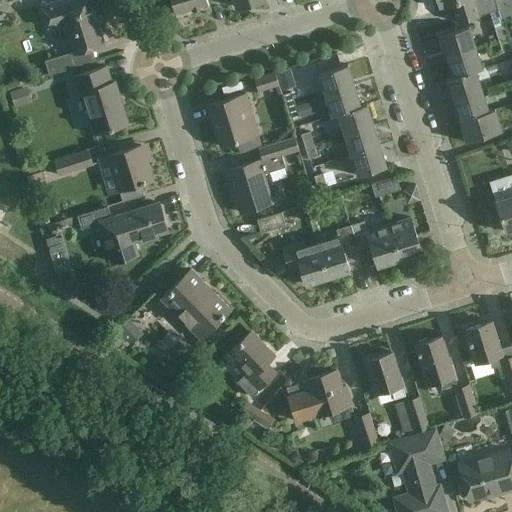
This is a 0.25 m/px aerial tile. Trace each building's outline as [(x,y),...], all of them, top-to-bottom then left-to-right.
[(65,21),(75,52),(45,61),(49,74),(96,59),(92,47),(104,44),(91,3),(93,2),(92,0),(56,0),(41,5),(48,26),(65,21)] [(170,0),(172,1),(177,15),(209,5),(207,0),(170,0)] [(437,0),(440,8),(453,4),(459,22),(499,10),(495,0),(437,0)] [(440,35),(447,57),(476,47),(469,26),(440,35)] [(508,37),(504,26),(496,28),(499,40),(508,37)] [(511,49),(508,37),(499,40),(503,52),(511,49)] [(483,68),(476,47),(447,57),(453,76),(453,77),(476,70),(483,68)] [(319,73),(326,95),(355,85),(348,64),(319,73)] [(107,66),(73,76),(80,97),(84,96),(96,134),(129,124),(115,80),(111,81),(107,66)] [(483,91),(476,70),(453,77),(453,76),(447,78),(454,100),(483,91)] [(259,92),(280,85),(276,71),(255,78),(259,92)] [(361,106),(361,105),(355,85),(326,95),(332,116),(338,114),(338,113),(361,106)] [(28,87),(10,91),(14,105),(31,101),(28,87)] [(489,110),(483,91),(454,100),(459,119),(489,110)] [(221,146),(236,142),(241,153),(259,148),(263,146),(246,92),(208,104),(221,146)] [(291,92),(283,94),(287,107),(295,104),(291,92)] [(312,101),(296,105),(300,117),(315,113),(312,101)] [(374,124),(367,103),(361,105),(361,106),(338,113),(338,114),(345,133),(374,124)] [(299,116),(295,104),(287,107),(291,119),(299,116)] [(502,130),(495,108),(489,110),(459,119),(466,142),(502,130)] [(380,145),(374,124),(345,133),(351,154),(380,145)] [(310,131),(302,134),(305,146),(314,144),(310,131)] [(263,161),(300,149),(295,135),(263,146),(259,148),(263,161)] [(318,155),(314,144),(305,146),(309,158),(318,155)] [(152,179),(142,145),(99,158),(102,168),(112,165),(123,201),(142,195),(139,184),(152,179)] [(387,166),(380,145),(351,154),(358,175),(387,166)] [(93,165),(88,149),(55,160),(60,175),(93,165)] [(259,160),(228,170),(241,212),(272,202),(263,174),(285,167),(281,155),(263,161),(259,162),(259,160)] [(43,172),(26,178),(30,190),(47,185),(43,172)] [(323,173),(315,175),(318,188),(327,185),(323,173)] [(401,189),(396,176),(372,184),(376,197),(401,189)] [(511,195),(496,200),(505,232),(511,229),(511,195)] [(116,216),(120,229),(104,234),(113,262),(138,254),(133,241),(142,238),(142,240),(148,239),(153,238),(158,235),(157,233),(168,230),(160,202),(116,216)] [(78,215),(79,219),(82,229),(112,219),(108,206),(78,215)] [(286,225),(282,212),(257,219),(261,233),(286,225)] [(422,252),(417,234),(411,217),(389,224),(400,259),(422,252)] [(400,259),(389,224),(368,231),(365,220),(350,225),(358,249),(371,245),(377,266),(400,259)] [(345,254),(358,249),(350,225),(337,229),(339,236),(317,243),(328,277),(350,270),(345,254)] [(71,232),(53,238),(63,273),(82,267),(71,232)] [(291,267),(300,264),(306,284),(328,277),(317,243),(295,250),(294,245),(285,248),(291,267)] [(192,269),(162,298),(201,338),(231,309),(215,293),(211,296),(203,288),(207,284),(192,269)] [(129,321),(116,333),(117,334),(134,343),(143,335),(129,321)] [(511,390),(511,345),(501,349),(492,321),(465,329),(476,362),(490,357),(494,368),(504,365),(511,390)] [(238,381),(252,397),(277,373),(267,363),(275,354),(252,330),(229,353),(248,372),(238,381)] [(416,345),(428,384),(440,381),(442,388),(457,384),(442,336),(416,345)] [(366,360),(376,392),(376,393),(391,388),(395,399),(406,395),(403,384),(393,352),(366,360)] [(307,381),(288,387),(291,396),(289,396),(297,420),(313,415),(314,416),(352,404),(346,386),(342,387),(336,369),(306,379),(307,381)] [(479,412),(470,384),(455,389),(464,417),(479,412)] [(429,427),(420,396),(406,401),(416,431),(429,427)] [(254,405),(247,414),(254,418),(261,411),(254,405)] [(275,420),(261,411),(254,418),(269,429),(275,420)] [(379,443),(370,412),(354,417),(364,448),(379,443)] [(446,424),(440,435),(450,441),(456,430),(446,424)] [(429,462),(445,458),(436,428),(390,441),(399,471),(404,470),(410,493),(395,497),(398,511),(447,511),(440,484),(435,485),(429,462)] [(511,459),(509,449),(495,453),(474,459),(475,461),(460,465),(460,463),(459,463),(469,498),(501,489),(502,492),(511,489),(511,459)]
